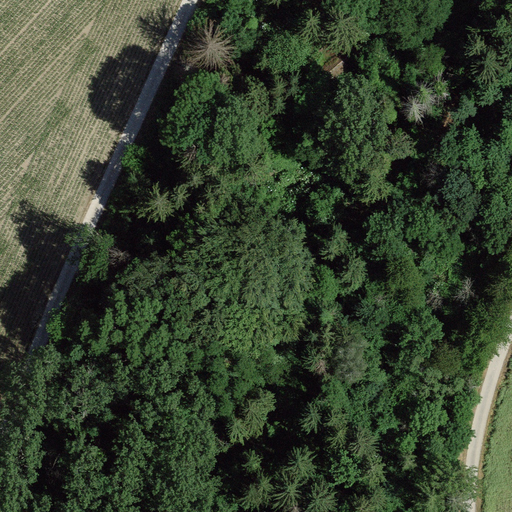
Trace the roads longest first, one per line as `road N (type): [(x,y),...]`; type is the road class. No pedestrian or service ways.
road 1 (track): [(0,457),(192,0)]
road 2 (track): [(511,336),(497,363),(477,511)]
